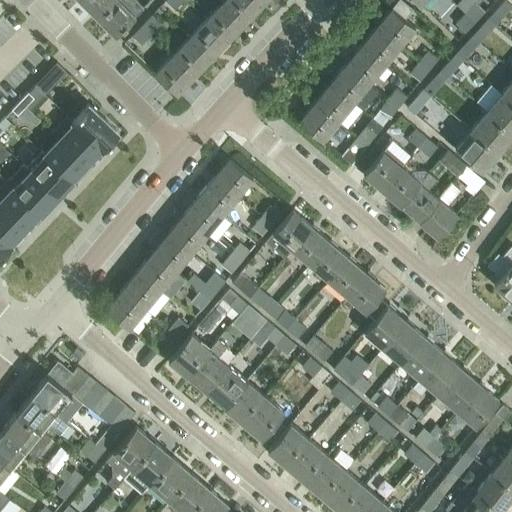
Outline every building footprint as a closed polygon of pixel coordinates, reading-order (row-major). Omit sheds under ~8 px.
[(81,0),(98,16),(113,0),(81,0)] [(115,33),(135,14),(143,5),(138,0),(113,0),(98,16),(115,33)] [(227,38),(243,21),(221,0),(205,17),(227,38)] [(221,0),(243,21),(260,3),(256,0),(221,0)] [(414,24),(404,16),(412,6),(404,0),(395,0),(376,24),(399,43),(414,24)] [(511,4),(507,0),(502,0),(488,16),(495,23),(511,4)] [(483,10),(474,1),(464,12),(473,21),(483,10)] [(473,21),(464,12),(455,21),(464,30),(473,21)] [(151,13),(141,23),(151,33),(160,23),(151,13)] [(210,56),(227,38),(205,17),(188,35),(210,56)] [(490,29),(482,22),(472,34),(479,40),(490,29)] [(141,43),(151,33),(141,23),(131,34),(141,43)] [(399,43),(376,24),(360,43),(383,62),(399,43)] [(193,73),(210,56),(188,35),(172,53),(193,73)] [(139,67),(151,57),(134,36),(122,46),(139,67)] [(473,47),(465,40),(455,52),(462,59),(473,47)] [(383,62),(360,43),(345,62),(368,81),(383,62)] [(437,58),(427,50),(419,60),(429,68),(437,58)] [(176,91),(193,73),(172,53),(155,71),(176,91)] [(457,65),(449,58),(439,70),(446,76),(457,65)] [(429,68),(419,60),(409,71),(420,80),(429,68)] [(368,81),(345,62),(330,80),(353,100),(368,81)] [(43,74),(34,83),(35,83),(40,89),(44,92),(52,83),(48,80),(43,75),(43,74)] [(441,82),(433,76),(422,87),(430,94),(441,82)] [(511,78),(502,91),(501,91),(511,100),(511,78)] [(337,119),(353,100),(330,80),(314,99),(337,119)] [(407,96),(396,87),(388,98),(398,106),(407,96)] [(28,90),(19,99),(25,104),(33,96),(28,90)] [(511,100),(501,91),(500,92),(501,92),(486,109),(485,110),(511,132),(511,100)] [(424,101),(417,94),(406,105),(413,112),(424,101)] [(398,106),(388,98),(378,109),(389,117),(398,106)] [(11,108),(17,113),(25,104),(19,99),(11,108)] [(322,138),(337,119),(314,99),(298,119),(322,138)] [(72,118),(71,119),(102,148),(118,130),(88,101),(72,118)] [(485,110),(471,127),(470,127),(470,128),(497,150),(511,132),(511,133),(511,132),(485,110)] [(67,112),(50,130),(57,136),(58,135),(86,162),(100,147),(101,148),(102,148),(71,119),(72,118),(67,112)] [(437,140),(443,130),(426,119),(420,129),(437,140)] [(376,133),(366,124),(357,135),(367,143),(376,133)] [(425,135),(414,126),(406,137),(417,146),(425,135)] [(470,128),(455,145),(454,146),(481,169),(482,168),(482,167),(496,150),(496,151),(497,150),(470,128)] [(42,148),(41,149),(72,179),(73,178),(72,177),(86,162),(58,135),(57,136),(44,150),(42,148)] [(357,135),(348,146),(358,154),(367,143),(357,135)] [(425,135),(417,146),(427,155),(436,144),(425,135)] [(465,163),(446,147),(438,157),(457,173),(465,163)] [(381,187),(401,164),(382,148),(376,156),(363,171),(381,187)] [(23,161),(22,162),(57,195),(72,179),(41,149),(26,165),(23,161)] [(369,151),(356,166),(363,171),(376,156),(369,151)] [(229,156),(213,175),(237,194),(252,175),(229,156)] [(6,177),(5,178),(41,212),(57,195),(22,162),(7,178),(6,177)] [(465,163),(457,173),(467,182),(465,185),(473,192),(484,179),(465,163)] [(419,180),(401,164),(381,187),(400,203),(419,180)] [(418,218),(438,195),(428,187),(436,177),(428,170),(419,180),(400,203),(418,218)] [(237,194),(213,175),(198,194),(221,213),(237,194)] [(5,178),(0,182),(0,202),(25,226),(39,212),(40,213),(41,212),(5,178)] [(451,180),(438,195),(418,218),(437,234),(457,212),(446,203),(459,187),(451,180)] [(206,232),(221,213),(198,194),(183,213),(206,232)] [(0,232),(11,243),(12,242),(11,241),(25,226),(0,202),(0,232)] [(269,203),(260,214),(271,222),(280,211),(269,203)] [(291,246),(310,223),(292,207),(272,230),(265,239),(285,255),(292,247),(291,246)] [(191,250),(206,232),(183,213),(167,231),(191,250)] [(262,233),(271,222),(260,214),(251,224),(262,233)] [(309,262),(329,239),(310,223),(291,246),(292,247),(309,262)] [(175,269),(191,250),(167,231),(152,250),(175,269)] [(0,232),(0,254),(11,243),(0,232)] [(328,278),(347,255),(329,239),(309,262),(328,278)] [(238,240),(229,251),(240,260),(249,249),(238,240)] [(511,298),(511,243),(511,244),(502,255),(498,252),(488,263),(501,274),(494,282),(504,291),(503,295),(509,300),(511,298)] [(229,251),(223,246),(214,257),(231,270),(240,260),(229,251)] [(160,288),(175,269),(152,250),(137,269),(160,288)] [(346,293),(366,270),(347,255),(328,278),(346,293)] [(144,306),(160,288),(137,269),(121,287),(144,306)] [(239,269),(230,279),(249,295),(258,285),(239,269)] [(366,270),(346,293),(341,300),(350,307),(356,301),(374,317),(375,317),(387,302),(378,295),(385,286),(366,270)] [(208,278),(199,289),(209,297),(218,286),(208,278)] [(258,285),(249,295),(259,304),(268,293),(258,285)] [(269,295),(284,303),(289,293),(275,285),(269,295)] [(129,325),(144,306),(121,287),(106,306),(129,325)] [(200,308),(209,297),(199,289),(190,299),(200,308)] [(236,292),(227,302),(238,312),(247,302),(236,292)] [(173,312),(171,315),(154,301),(149,307),(166,321),(164,323),(168,326),(179,334),(187,324),(173,312)] [(247,302),(238,312),(256,327),(265,316),(247,302)] [(383,345),(405,318),(387,302),(375,317),(374,317),(364,329),(383,345)] [(295,316),(284,307),(275,317),(286,327),(295,316)] [(295,316),(286,327),(296,335),(305,325),(295,316)] [(401,361),(424,334),(405,318),(383,345),(401,361)] [(274,324),(265,335),(275,344),(284,333),(274,324)] [(179,334),(168,326),(159,337),(170,345),(179,334)] [(209,346),(190,331),(168,357),(186,373),(209,346)] [(313,332),(304,342),(331,365),(340,355),(313,332)] [(284,333),(275,344),(286,353),(295,342),(284,333)] [(442,350),(424,334),(401,361),(419,376),(442,350)] [(209,346),(186,373),(205,389),(228,362),(218,354),(226,344),(217,336),(209,346)] [(461,365),(442,350),(419,376),(412,385),(420,392),(428,383),(438,392),(461,365)] [(310,355),(301,366),(312,375),(321,365),(310,355)] [(71,391),(61,383),(71,371),(57,359),(47,372),(46,371),(46,372),(46,373),(32,391),(55,410),(56,410),(71,391)] [(224,405),(246,378),(228,362),(205,389),(224,405)] [(349,362),(340,372),(351,382),(360,372),(349,362)] [(71,391),(87,372),(77,364),(71,371),(61,383),(71,391)] [(479,381),(461,365),(438,392),(431,399),(440,407),(447,400),(456,408),(479,381)] [(80,399),(96,379),(87,372),(71,391),(80,399)] [(370,380),(360,372),(351,382),(361,390),(370,380)] [(242,420),(265,393),(246,378),(224,405),(242,420)] [(90,407),(106,387),(96,379),(80,399),(90,407)] [(339,379),(330,390),(341,399),(349,388),(339,379)] [(475,424),(498,397),(479,381),(456,408),(475,424)] [(99,414),(115,395),(106,387),(90,407),(99,414)] [(349,388),(341,399),(351,408),(360,397),(349,388)] [(56,410),(55,410),(32,391),(17,409),(16,408),(16,409),(40,429),(46,421),(60,432),(69,421),(56,410)] [(284,409),(265,393),(242,420),(261,436),(265,432),(274,439),(286,425),(277,418),(284,409)] [(397,403),(385,393),(377,404),(388,413),(397,403)] [(402,407),(410,399),(404,394),(397,403),(388,413),(401,424),(410,414),(402,407)] [(109,422),(125,402),(115,395),(99,414),(109,422)] [(119,430),(135,410),(125,402),(109,422),(119,430)] [(511,409),(502,402),(495,410),(503,418),(511,409)] [(40,429),(16,409),(15,409),(16,410),(1,428),(25,447),(35,455),(50,437),(40,429)] [(376,411),(367,421),(378,430),(386,420),(376,411)] [(496,425),(488,419),(479,430),(487,436),(496,425)] [(286,464),(309,436),(290,420),(286,425),(274,439),(267,447),(286,464)] [(397,429),(386,420),(378,430),(388,439),(397,429)] [(154,439),(153,439),(136,424),(135,423),(112,450),(105,458),(117,468),(106,480),(114,487),(131,466),(154,439)] [(422,425),(413,435),(425,445),(434,434),(422,425)] [(25,447),(1,428),(0,429),(0,457),(10,466),(25,447)] [(113,437),(105,430),(95,442),(104,449),(113,437)] [(444,443),(434,434),(425,445),(435,453),(444,443)] [(305,479),(328,452),(309,436),(286,464),(305,479)] [(481,444),(473,438),(464,449),(472,455),(481,444)] [(149,480),(171,454),(154,439),(131,466),(149,480)] [(104,449),(95,442),(86,453),(94,460),(104,449)] [(424,451),(413,442),(404,452),(415,461),(424,451)] [(424,451),(415,461),(425,470),(434,460),(424,451)] [(511,455),(506,451),(506,452),(492,470),(491,470),(511,486),(511,455)] [(323,495),(346,468),(328,452),(305,479),(323,495)] [(190,470),(172,455),(173,455),(172,455),(149,481),(150,482),(167,496),(167,497),(168,497),(190,470)] [(0,478),(10,466),(0,457),(0,478)] [(466,463),(458,457),(449,468),(457,474),(466,463)] [(57,472),(65,479),(74,486),(83,474),(75,467),(71,471),(63,464),(57,472)] [(340,509),(363,482),(346,468),(323,495),(340,509)] [(186,511),(209,486),(208,485),(208,486),(191,471),(190,470),(168,497),(186,511),(185,511),(186,511)] [(511,486),(491,470),(491,471),(477,489),(477,488),(476,489),(501,508),(501,507),(510,495),(511,492),(511,486)] [(451,482),(443,475),(434,486),(442,493),(451,482)] [(64,497),(74,486),(65,479),(56,490),(64,497)] [(343,511),(370,511),(382,498),(363,482),(340,509),(343,511)] [(226,501),(215,491),(209,487),(209,486),(186,511),(218,511),(228,502),(226,501)] [(0,505),(8,496),(0,488),(0,505)] [(476,489),(476,490),(462,507),(467,511),(496,511),(500,508),(500,509),(501,508),(476,489)] [(436,500),(428,494),(419,505),(427,511),(436,500)] [(398,511),(382,498),(370,511),(398,511)] [(467,511),(462,507),(450,498),(444,506),(451,511),(467,511)]
